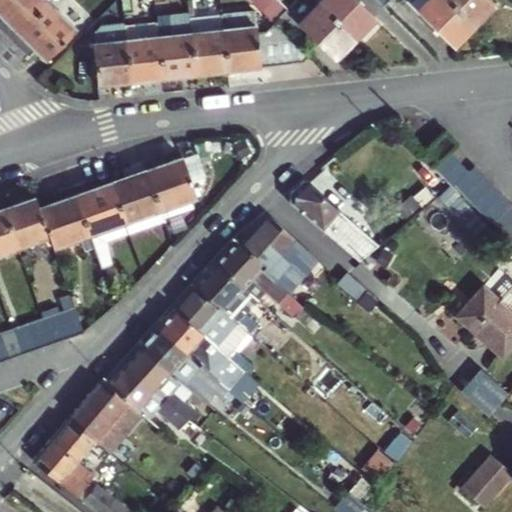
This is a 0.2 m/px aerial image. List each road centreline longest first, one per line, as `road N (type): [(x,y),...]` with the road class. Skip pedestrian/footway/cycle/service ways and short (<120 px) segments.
road 1 (tertiary): [(0,458),(336,99)]
road 2 (residential): [(336,99),(131,123),(62,142)]
road 3 (tertiary): [(336,99),(511,78)]
